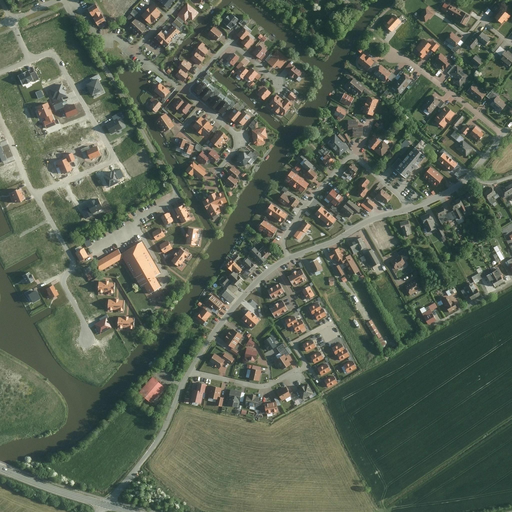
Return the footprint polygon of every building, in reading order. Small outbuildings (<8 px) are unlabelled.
[(106,22),(96,4),(88,9),(98,26),(106,22)] [(153,4),(140,16),(150,26),(162,13),(153,4)] [(192,20),(198,13),(187,4),(177,16),(178,16),(176,19),(182,25),(189,17),(192,20)] [(461,12),(450,6),(447,12),(458,18),(456,22),(465,26),(470,16),(461,12)] [(134,9),(131,13),(137,18),(141,14),(134,9)] [(433,15),(426,9),(418,18),(425,24),(433,15)] [(509,16),(501,10),(494,19),(502,25),(509,16)] [(239,21),(232,15),(230,17),(228,16),(224,20),(226,21),(223,24),(231,31),(239,21)] [(136,19),(129,26),(139,36),(146,29),(136,19)] [(162,31),(154,39),(164,48),(179,32),(174,27),(168,33),(166,30),(164,32),(162,31)] [(213,27),(207,35),(216,42),(222,34),(213,27)] [(248,36),(250,34),(242,28),(236,35),(244,41),(248,36)] [(482,32),(476,39),(473,36),(465,45),(471,51),(479,41),(485,47),(491,40),(482,32)] [(460,40),(452,33),(446,40),(454,47),(460,40)] [(261,34),(258,37),(264,42),(267,38),(261,34)] [(241,44),(247,50),(254,42),(248,36),(244,41),(241,44)] [(426,54),(430,49),(434,52),(439,47),(434,43),(431,46),(423,40),(415,50),(420,54),(419,56),(422,59),(426,54)] [(205,45),(202,42),(194,51),(196,52),(202,57),(208,50),(204,47),(205,45)] [(452,51),(455,54),(460,47),(457,44),(452,51)] [(357,50),(362,54),(366,50),(361,45),(357,50)] [(266,51),(260,46),(253,54),(262,60),(265,56),(264,55),(266,51)] [(288,61),(277,51),(267,62),(274,69),(276,66),(279,70),(288,61)] [(511,65),(511,56),(505,51),(499,59),(511,68),(511,65)] [(198,65),(203,58),(202,57),(196,52),(191,59),(198,65)] [(233,66),(239,59),(240,57),(234,52),(232,54),(231,54),(226,60),(233,66)] [(374,62),(363,53),(356,62),(368,71),(374,62)] [(458,60),(453,56),(449,61),(440,54),(433,62),(444,70),(448,64),(452,67),(458,60)] [(483,62),(475,56),(470,63),(477,68),(483,62)] [(187,64),(184,61),(178,68),(181,70),(185,74),(192,67),(190,66),(192,64),(189,61),(187,64)] [(249,72),(241,65),(234,74),(242,81),(245,77),(249,72)] [(380,65),(373,74),(384,82),(391,74),(380,65)] [(450,74),(456,78),(453,82),(460,87),(464,81),(469,76),(457,66),(450,74)] [(303,74),(295,68),(290,74),(291,76),(290,77),(293,79),(294,77),(297,80),(303,74)] [(249,72),(245,77),(252,82),(258,74),(251,69),(249,72)] [(185,74),(181,70),(175,76),(183,83),(188,76),(185,74)] [(28,71),(18,76),(22,85),(33,80),(28,71)] [(401,94),(411,81),(403,75),(393,89),(401,94)] [(98,80),(87,84),(92,95),(103,90),(98,80)] [(360,84),(354,80),(350,86),(355,90),(360,84)] [(170,92),(159,84),(154,91),(164,99),(170,92)] [(206,88),(201,84),(194,93),(198,97),(206,88)] [(360,94),(365,88),(360,84),(355,90),(360,94)] [(473,84),(466,92),(478,102),(485,94),(473,84)] [(61,85),(49,90),(51,96),(54,94),(56,100),(66,96),(61,85)] [(264,101),(271,93),(262,85),(257,90),(260,92),(257,95),(264,101)] [(203,100),(210,91),(206,88),(198,97),(203,100)] [(288,96),(293,101),(297,96),(292,91),(288,96)] [(494,95),(490,92),(486,97),(489,100),(494,95)] [(352,99),(345,93),(339,100),(347,106),(352,99)] [(440,101),(430,95),(421,108),(431,115),(440,101)] [(283,101),(277,96),(269,105),(274,109),(273,110),(278,115),(279,113),(283,116),(293,105),(285,98),(283,101)] [(506,105),(497,97),(490,106),(500,114),(506,105)] [(162,106),(153,98),(150,101),(153,104),(149,108),(156,113),(162,106)] [(179,110),(184,103),(178,99),(171,107),(177,112),(179,110)] [(215,111),(222,103),(217,99),(210,107),(215,111)] [(447,105),(441,101),(437,107),(443,110),(447,105)] [(184,114),(191,106),(185,102),(184,103),(179,110),(184,114)] [(47,103),(37,107),(41,118),(45,117),(46,121),(50,120),(48,116),(51,114),(47,103)] [(220,115),(227,107),(222,103),(215,111),(220,115)] [(74,105),(64,109),(67,117),(77,113),(74,105)] [(343,110),(338,107),(334,114),(341,119),(345,113),(342,112),(343,110)] [(435,121),(444,128),(455,114),(446,107),(435,121)] [(235,121),(241,114),(235,109),(228,118),(234,123),(235,121)] [(243,128),(251,118),(243,111),(241,114),(235,121),(243,128)] [(170,120),(166,114),(157,120),(160,126),(170,120)] [(214,128),(201,117),(193,127),(197,130),(195,132),(200,136),(201,134),(206,138),(214,128)] [(463,118),(461,117),(454,126),(456,127),(463,118)] [(56,125),(53,118),(50,120),(46,121),(44,122),(47,128),(56,125)] [(118,119),(106,125),(110,134),(122,129),(118,119)] [(164,133),(174,126),(170,120),(160,126),(164,133)] [(375,125),(381,130),(385,125),(382,123),(381,124),(378,121),(375,125)] [(470,130),(465,126),(461,132),(466,136),(470,130)] [(484,133),(475,127),(469,135),(478,141),(484,133)] [(266,128),(252,130),(253,143),(255,143),(257,146),(259,145),(260,143),(263,143),(263,139),(267,138),(266,128)] [(228,139),(219,131),(215,136),(224,143),(228,139)] [(454,131),(450,136),(456,140),(459,135),(454,131)] [(345,140),(341,133),(337,137),(342,142),(345,140)] [(335,135),(327,143),(339,155),(347,148),(335,135)] [(210,141),(219,149),(224,143),(215,136),(210,141)] [(380,142),(374,137),(367,145),(374,150),(380,142)] [(187,144),(188,141),(179,139),(177,147),(185,149),(187,144)] [(425,156),(418,150),(424,143),(421,140),(414,147),(395,169),(406,179),(425,156)] [(374,151),(382,157),(389,147),(382,141),(374,151)] [(409,144),(406,141),(400,149),(403,151),(409,144)] [(472,149),(462,141),(456,149),(466,157),(472,149)] [(392,154),(397,146),(393,143),(388,151),(392,154)] [(184,153),(191,155),(194,146),(187,144),(185,149),(184,153)] [(97,147),(88,150),(91,159),(101,156),(97,147)] [(324,147),(318,152),(323,157),(329,152),(324,147)] [(209,158),(213,162),(219,156),(213,151),(207,157),(209,158)] [(204,165),(209,158),(207,157),(201,152),(196,158),(204,165)] [(251,159),(243,152),(236,160),(243,167),(251,159)] [(323,158),(326,160),(323,163),(329,168),(334,161),(329,157),(326,155),(323,158)] [(67,159),(57,163),(62,174),(71,170),(67,159)] [(459,169),(446,159),(441,165),(454,175),(459,169)] [(313,166),(307,160),(302,166),(308,172),(313,166)] [(201,180),(206,173),(193,163),(186,171),(192,176),(194,174),(201,180)] [(357,169),(352,164),(346,171),(352,175),(357,169)] [(235,179),(240,173),(233,167),(227,173),(231,176),(235,179)] [(306,175),(312,180),(317,175),(311,169),(306,175)] [(436,185),(441,178),(429,169),(424,176),(429,180),(428,181),(430,182),(431,182),(436,185)] [(114,172),(105,177),(110,187),(120,182),(114,172)] [(308,185),(292,172),(286,179),(302,192),(308,185)] [(231,189),(238,182),(235,179),(231,176),(224,183),(231,189)] [(363,181),(361,180),(359,184),(363,187),(358,193),(363,197),(368,190),(365,188),(370,182),(365,178),(363,181)] [(511,182),(500,189),(505,198),(511,194),(511,182)] [(391,198),(378,186),(375,190),(379,194),(375,197),(379,200),(380,199),(386,204),(391,198)] [(492,187),(483,194),(487,199),(492,205),(495,202),(492,197),(497,193),(492,187)] [(11,192),(13,198),(22,194),(20,189),(11,192)] [(343,198),(332,189),(325,198),(336,206),(343,198)] [(477,197),(471,191),(465,197),(470,202),(471,201),(473,203),(477,199),(475,198),(477,197)] [(227,203),(223,193),(216,195),(215,193),(207,196),(208,198),(202,201),(211,218),(221,212),(218,206),(227,203)] [(13,198),(16,203),(24,200),(22,194),(13,198)] [(292,196),(290,199),(283,194),(278,200),(286,206),(288,203),(294,208),(299,201),(292,196)] [(377,205),(370,198),(365,203),(364,202),(360,206),(369,214),(377,205)] [(466,210),(460,198),(454,201),(458,209),(461,207),(463,211),(466,210)] [(98,199),(88,204),(93,213),(102,208),(98,199)] [(354,204),(349,199),(340,210),(349,217),(355,210),(352,207),(354,204)] [(458,209),(454,201),(450,203),(458,218),(461,217),(457,209),(458,209)] [(266,212),(274,217),(279,209),(271,204),(266,212)] [(333,204),(330,208),(335,213),(338,209),(333,204)] [(177,210),(184,224),(192,219),(185,205),(177,210)] [(337,220),(322,207),(315,214),(330,227),(337,220)] [(443,207),(435,211),(441,224),(449,220),(447,218),(445,219),(444,215),(447,214),(443,207)] [(274,217),(283,223),(288,215),(279,209),(274,217)] [(161,216),(166,226),(174,222),(169,212),(161,216)] [(437,228),(429,213),(420,217),(427,233),(437,228)] [(258,228),(265,233),(271,225),(264,220),(258,228)] [(304,221),(299,229),(305,233),(311,226),(304,221)] [(412,233),(408,221),(400,223),(403,236),(412,233)] [(387,224),(376,230),(378,233),(375,234),(378,240),(389,235),(386,229),(389,228),(387,224)] [(265,233),(272,237),(277,230),(271,225),(265,233)] [(164,228),(154,233),(158,241),(166,236),(168,236),(164,228)] [(189,228),(187,243),(197,245),(199,229),(189,228)] [(93,242),(110,234),(108,230),(91,238),(93,242)] [(366,246),(361,237),(353,241),(355,244),(350,246),(352,250),(358,247),(360,249),(366,246)] [(119,249),(98,262),(102,269),(124,256),(142,288),(144,286),(149,295),(156,291),(162,287),(156,277),(162,273),(142,239),(125,249),(120,252),(119,249)] [(170,240),(161,245),(165,253),(174,247),(170,240)] [(266,259),(271,255),(259,242),(254,246),(255,247),(266,259)] [(248,250),(261,264),(266,259),(255,247),(253,249),(251,247),(248,250)] [(83,248),(76,252),(82,262),(89,258),(83,248)] [(181,248),(171,261),(179,267),(189,254),(181,248)] [(339,251),(338,248),(327,254),(331,260),(334,258),(335,261),(337,261),(339,265),(346,261),(353,275),(361,271),(351,253),(346,255),(342,249),(339,251)] [(407,255),(403,249),(397,253),(399,256),(400,255),(402,258),(407,255)] [(379,264),(372,250),(362,255),(369,269),(379,264)] [(402,258),(400,255),(399,256),(390,261),(395,270),(405,265),(402,258)] [(251,273),(256,268),(248,258),(242,263),(244,266),(242,268),(244,271),(247,268),(251,273)] [(231,259),(227,266),(231,270),(234,268),(239,273),(242,269),(231,259)] [(321,269),(316,260),(309,263),(314,273),(321,269)] [(485,276),(481,268),(476,270),(479,274),(482,278),(485,276)] [(306,278),(301,269),(288,276),(293,286),(306,278)] [(501,275),(498,269),(492,272),(498,284),(504,281),(500,275),(501,275)] [(241,283),(243,280),(233,271),(229,276),(234,281),(227,289),(233,294),(242,284),(241,283)] [(29,272),(22,275),(28,285),(34,281),(29,272)] [(498,284),(492,272),(486,275),(490,282),(492,281),(495,286),(498,284)] [(223,287),(229,280),(226,277),(220,284),(223,287)] [(420,290),(415,280),(410,283),(415,293),(420,290)] [(99,282),(98,292),(115,292),(115,283),(99,282)] [(284,291),(279,283),(273,286),(278,295),(284,291)] [(415,293),(410,283),(405,285),(410,295),(415,293)] [(475,291),(472,285),(469,286),(476,298),(481,295),(478,289),(475,291)] [(57,294),(52,286),(46,290),(51,298),(57,294)] [(278,295),(273,286),(267,289),(272,298),(278,295)] [(476,298),(469,286),(467,287),(470,293),(468,294),(471,301),(476,298)] [(314,295),(309,287),(302,291),(307,299),(314,295)] [(232,293),(227,289),(221,295),(230,303),(236,297),(232,293)] [(37,290),(28,295),(32,303),(42,298),(37,290)] [(222,305),(212,296),(207,302),(217,311),(222,305)] [(449,297),(437,303),(439,307),(444,304),(446,307),(453,304),(449,297)] [(108,300),(108,310),(124,310),(125,301),(108,300)] [(283,300),(268,308),(274,318),(288,311),(283,300)] [(319,303),(309,308),(313,315),(315,314),(322,310),(319,303)] [(446,307),(449,313),(458,309),(455,303),(453,304),(446,307)] [(322,310),(315,314),(318,320),(327,315),(324,309),(322,310)] [(207,319),(211,315),(204,310),(197,320),(205,326),(209,321),(207,319)] [(430,311),(429,310),(426,312),(422,314),(428,325),(435,321),(430,311)] [(260,320),(249,311),(242,319),(253,328),(260,320)] [(284,321),(288,328),(297,322),(294,316),(284,321)] [(119,318),(119,327),(135,328),(135,318),(119,318)] [(111,328),(106,319),(96,325),(100,333),(111,328)] [(292,326),(296,332),(305,327),(301,320),(292,326)] [(385,344),(372,320),(367,323),(381,346),(385,344)] [(238,342),(242,336),(233,329),(229,336),(238,342)] [(234,348),(238,342),(229,336),(225,342),(234,348)] [(271,336),(263,341),(269,351),(277,346),(271,336)] [(247,344),(252,347),(256,341),(250,338),(247,344)] [(303,345),(307,352),(317,346),(313,340),(303,345)] [(331,348),(335,355),(337,354),(345,349),(341,343),(331,348)] [(285,348),(282,344),(276,349),(279,353),(285,348)] [(254,362),(255,360),(256,360),(257,352),(251,351),(251,349),(247,348),(246,350),(244,357),(249,358),(248,360),(254,362)] [(337,354),(341,360),(351,355),(347,348),(345,349),(337,354)] [(282,356),(276,360),(282,370),(290,364),(285,357),(289,354),(285,349),(279,353),(282,356)] [(310,357),(314,363),(324,358),(320,351),(310,357)] [(235,359),(226,353),(222,359),(231,364),(235,359)] [(214,354),(209,362),(220,369),(225,361),(214,354)] [(344,366),(348,373),(357,367),(353,360),(351,361),(344,366)] [(318,369),(322,375),(331,370),(327,363),(318,369)] [(180,372),(175,369),(170,375),(175,378),(180,372)] [(261,371),(250,369),(248,378),(259,381),(261,371)] [(325,381),(329,388),(338,382),(335,375),(325,381)] [(165,388),(152,377),(138,392),(151,403),(165,388)] [(197,390),(192,389),(189,403),(200,405),(203,393),(205,394),(207,386),(199,384),(197,390)] [(313,394),(308,384),(298,390),(303,400),(313,394)] [(208,398),(218,400),(217,406),(223,407),(224,398),(219,397),(221,388),(210,386),(208,398)] [(286,387),(276,392),(281,401),(290,396),(286,387)] [(241,393),(231,390),(231,392),(228,391),(227,396),(230,397),(229,400),(233,401),(232,405),(237,407),(241,393)] [(299,399),(295,391),(290,394),(294,402),(299,399)] [(259,396),(248,394),(245,405),(257,407),(259,396)] [(276,403),(264,404),(265,415),(277,413),(276,403)]
